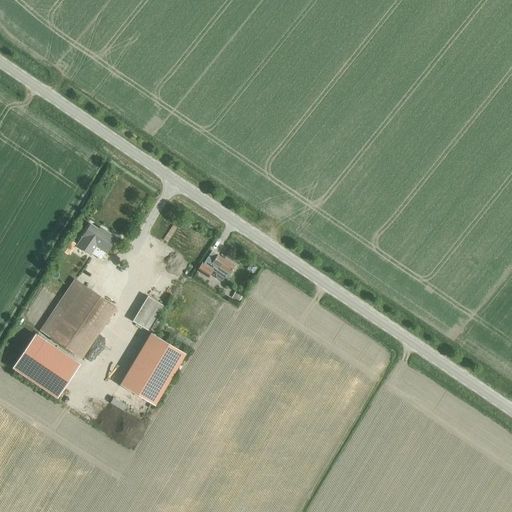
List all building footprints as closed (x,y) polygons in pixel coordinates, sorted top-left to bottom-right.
[(90,224),(82,237),(77,245),(91,255),(92,253),(101,259),(105,253),(106,253),(116,238),(103,229),(101,232),(90,224)] [(171,243),(179,229),(174,226),(166,241),(171,243)] [(202,263),(197,271),(208,278),(212,271),(216,273),(216,275),(215,277),(217,279),(219,281),(222,281),(223,280),(225,278),(227,279),(235,266),(211,251),(210,253),(203,264),(202,263)] [(40,330),(82,358),(116,308),(74,279),(40,330)] [(164,279),(162,286),(169,288),(171,281),(164,279)] [(132,321),(148,330),(163,305),(147,296),(132,321)] [(120,385),(154,405),(185,353),(151,333),(120,385)] [(35,334),(12,368),(56,398),(79,364),(35,334)]
